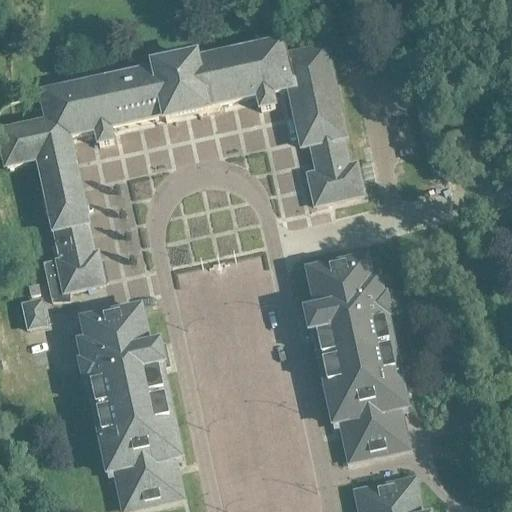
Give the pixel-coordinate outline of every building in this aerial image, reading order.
[(49,129),(1,139),(8,172),(40,165),(61,264),(53,265),(50,266),(49,266),(45,267),(53,305),(70,305),(69,296),(105,288),(98,256),(94,257),(93,250),(84,212),(84,211),(84,208),(83,206),(83,203),(82,200),(74,163),(72,157),(70,148),(69,142),(73,141),(97,136),(100,150),(114,146),(111,133),(109,124),(153,114),(155,123),(165,121),(166,125),(176,123),(199,118),(209,116),(218,114),(219,114),(220,113),(220,112),(221,112),(221,111),(221,110),(221,109),(258,101),(259,106),(261,112),(261,114),(276,111),(273,97),(291,93),(303,151),(312,150),(317,176),(309,178),(313,197),(316,210),(364,199),(357,167),(349,169),(344,142),(346,142),(326,53),(285,62),(283,51),(289,50),(290,49),(290,48),(289,47),(289,46),(288,46),(282,48),(213,63),(211,63),(208,63),(205,63),(203,62),(200,62),(197,61),(195,59),(194,59),(193,59),(192,59),(191,59),(190,60),(189,60),(189,61),(189,62),(189,64),(186,64),(166,68),(163,69),(163,68),(162,67),(161,67),(160,66),(159,66),(158,66),(157,67),(156,67),(156,68),(156,70),(156,71),(155,71),(156,75),(140,79),(43,100),(49,129)] [(455,116),(468,177),(494,171),(481,110),(455,116)] [(400,414),(407,413),(388,322),(392,322),(387,300),(383,301),(379,283),(372,284),(367,264),(310,276),(318,315),(306,318),(311,339),(315,338),(335,428),(342,427),(351,465),(408,453),(400,414)] [(29,290),(31,299),(41,297),(39,288),(29,290)] [(47,330),(43,312),(42,306),(24,309),(30,334),(47,330)] [(174,463),(182,462),(162,372),(166,371),(162,349),(150,351),(142,313),(84,326),(88,346),(81,348),(85,366),(81,367),(85,388),(90,387),(109,478),(117,476),(124,511),(137,511),(183,502),(174,463)] [(421,511),(415,484),(358,497),(360,511),(421,511)]
